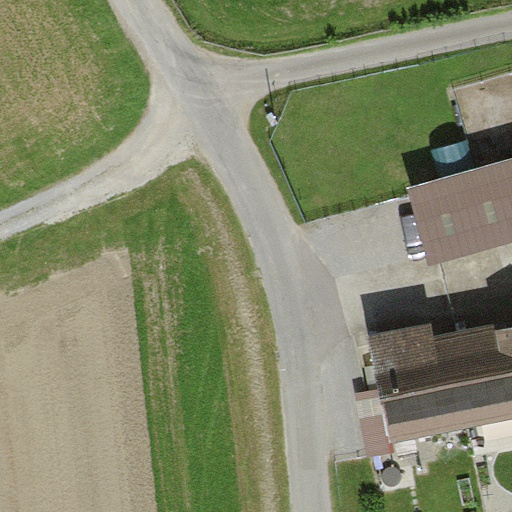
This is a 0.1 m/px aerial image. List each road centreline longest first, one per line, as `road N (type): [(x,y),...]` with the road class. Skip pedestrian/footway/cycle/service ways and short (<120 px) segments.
road 1 (track): [(0,221),(93,179),(196,101),(511,31)]
road 2 (residential): [(136,0),(268,221),(295,304),(317,511)]
